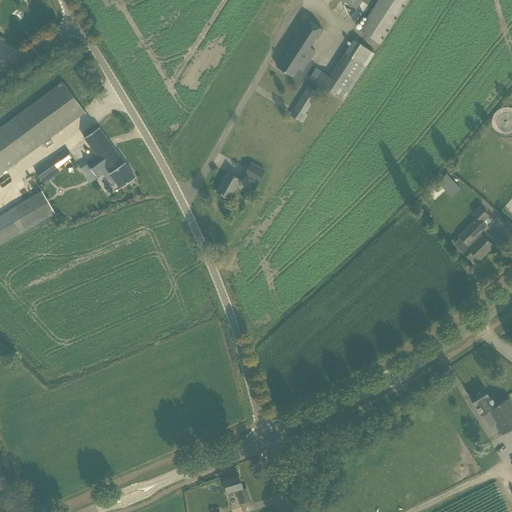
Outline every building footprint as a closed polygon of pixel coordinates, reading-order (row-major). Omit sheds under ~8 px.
[(359,0),(341,0),(354,8),(359,0)] [(379,0),(359,31),(381,44),(409,0),(379,0)] [(323,30),(306,19),(294,38),(295,39),(277,67),(292,77),(298,69),(302,71),(315,51),(309,48),(315,39),(317,40),(323,30)] [(314,85),(342,102),(374,54),(353,40),(328,78),(321,74),(314,85)] [(0,174),(85,112),(63,82),(0,128),(0,174)] [(307,87),(294,108),(305,114),(318,93),(307,87)] [(110,184),(115,181),(120,188),(135,178),(99,128),(85,138),(105,167),(100,170),(110,184)] [(36,173),(44,184),(60,173),(57,168),(72,157),(67,151),(36,173)] [(244,176),(257,184),(264,171),(251,163),(244,176)] [(216,192),(229,199),(236,187),(237,188),(241,181),(227,173),(216,192)] [(439,184),(429,193),(434,200),(444,190),(450,196),(451,198),(460,189),(451,180),(446,174),(437,183),(439,184)] [(0,215),(0,246),(56,213),(42,190),(0,215)] [(246,190),(241,198),(247,202),(252,193),(246,190)] [(462,253),(469,261),(474,256),(479,260),(493,246),(481,235),(481,236),(478,233),(479,232),(480,233),(486,226),(482,222),(488,216),(479,207),(473,214),(477,218),(458,237),(468,246),(462,253)] [(483,389),(470,398),(475,406),(475,407),(476,407),(481,415),(482,415),(488,411),(495,424),(502,435),(511,429),(511,405),(508,399),(498,405),(492,396),(489,398),(483,389)] [(0,490),(9,487),(0,467),(0,490)] [(241,503),(241,504),(250,501),(246,488),(243,489),(238,474),(222,479),(228,499),(235,497),(235,495),(237,494),(239,503),(241,503)]
